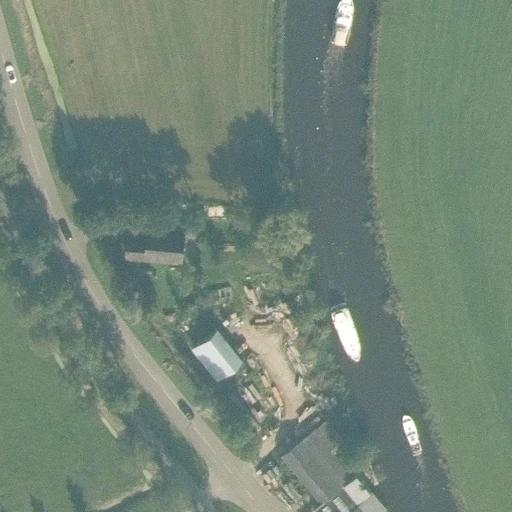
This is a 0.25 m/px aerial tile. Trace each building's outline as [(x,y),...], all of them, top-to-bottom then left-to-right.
[(228,219),(228,207),(204,206),(203,219),(228,219)] [(181,260),(184,228),(148,224),(147,235),(128,233),(126,255),(181,260)] [(217,376),(242,357),(217,325),(192,343),(217,376)] [(254,362),(225,389),(258,425),(288,398),(254,362)] [(318,511),(383,511),(384,511),(368,493),(373,489),(358,470),(364,465),(324,418),(280,455),(319,502),(314,507),(318,511)]
